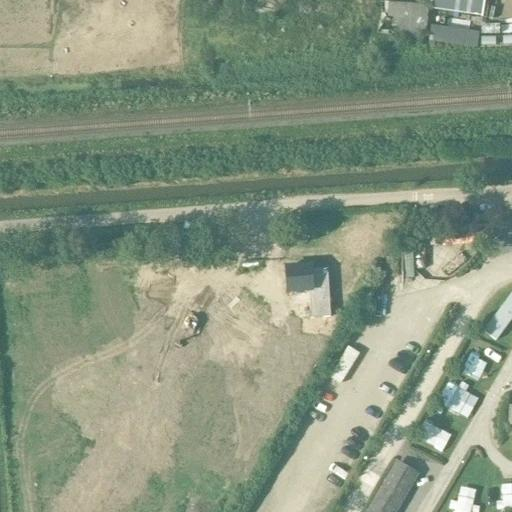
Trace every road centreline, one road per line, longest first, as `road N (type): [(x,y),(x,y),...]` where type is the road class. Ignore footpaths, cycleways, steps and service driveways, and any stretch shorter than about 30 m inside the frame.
road 1 (unclassified): [(0,228),(511,192)]
road 2 (unknown): [(428,511),(476,427),(511,471)]
